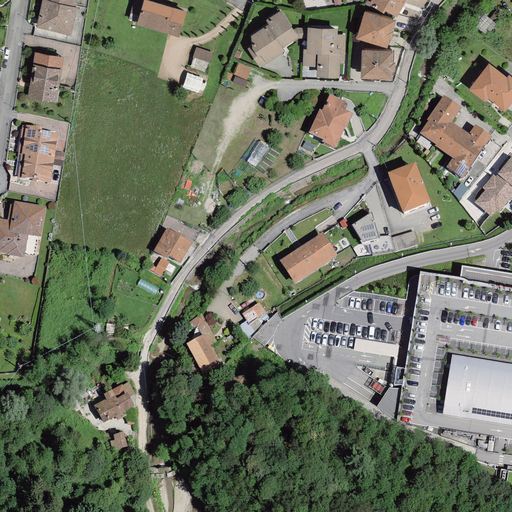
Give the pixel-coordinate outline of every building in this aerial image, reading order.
[(69,31),(75,5),(73,5),(74,0),(43,0),(38,24),(69,31)] [(140,11),(142,0),(134,0),(132,8),(140,11)] [(178,32),(184,11),(153,2),(147,0),(142,0),(140,11),(137,20),(178,32)] [(364,0),(296,0),(301,10),(362,3),(364,0)] [(395,10),(401,0),(372,0),(383,6),(384,4),(395,10)] [(493,21),(483,15),(485,13),(477,8),(468,19),(489,35),(498,23),(494,20),(493,21)] [(260,62),(281,48),(279,45),(296,34),(281,10),(269,18),(271,22),(253,34),(254,44),(250,47),(260,62)] [(385,41),(392,18),(366,11),(359,34),(385,41)] [(337,73),(338,47),(334,47),(334,28),(310,27),(309,48),(320,49),(319,73),(337,73)] [(208,65),(213,52),(196,46),(192,59),(208,65)] [(390,74),(391,50),(364,49),(363,73),(381,74),(390,74)] [(54,100),(60,55),(37,51),(31,97),(54,100)] [(469,65),(474,58),(469,54),(464,62),(469,65)] [(247,78),(252,66),(238,61),(234,73),(247,78)] [(507,77),(489,63),(471,86),(484,96),(487,92),(504,105),(511,94),(511,76),(509,75),(507,77)] [(202,91),(207,77),(187,71),(182,86),(202,91)] [(469,140),(448,125),(459,110),(445,101),(422,134),(438,145),(437,147),(456,160),(449,170),(462,178),(489,139),(477,130),(469,140)] [(334,145),(349,115),(330,105),(323,118),(321,117),(312,134),(334,145)] [(48,184),(55,139),(41,136),(42,132),(29,130),(24,160),(27,160),(24,178),(48,184)] [(428,150),(434,142),(422,134),(416,143),(428,150)] [(310,153),(314,147),(305,142),(302,148),(310,153)] [(511,160),(474,202),(491,217),(511,193),(511,160)] [(404,214),(427,205),(414,169),(390,178),(404,214)] [(181,220),(186,210),(175,205),(170,214),(181,220)] [(43,212),(16,207),(16,209),(11,208),(8,225),(0,223),(0,248),(3,249),(2,250),(11,252),(11,254),(21,255),(21,254),(25,233),(38,236),(43,212)] [(352,225),(365,243),(378,241),(371,213),(352,225)] [(183,257),(190,245),(168,232),(156,252),(167,259),(168,257),(179,263),(183,257)] [(394,251),(418,244),(414,232),(390,239),(394,251)] [(34,257),(38,236),(25,233),(21,254),(34,257)] [(295,283),(335,256),(322,237),(282,264),(295,283)] [(161,277),(169,264),(161,259),(154,273),(161,277)] [(511,289),(447,279),(418,274),(392,429),(389,451),(498,469),(511,471),(511,289)] [(259,302),(242,314),(253,328),(263,321),(260,316),(266,312),(259,302)] [(203,338),(207,347),(217,342),(201,314),(189,321),(193,339),(195,343),(203,338)] [(114,333),(115,325),(107,324),(106,332),(114,333)] [(357,336),(355,348),(398,355),(400,343),(357,336)] [(203,373),(217,365),(207,347),(203,338),(195,343),(188,346),(203,373)] [(104,422),(132,408),(122,387),(104,396),(107,402),(96,407),(104,422)] [(113,450),(126,447),(123,435),(115,437),(116,441),(111,442),(113,450)]
